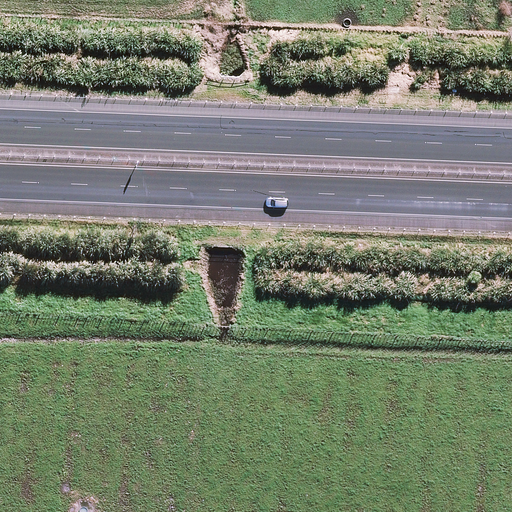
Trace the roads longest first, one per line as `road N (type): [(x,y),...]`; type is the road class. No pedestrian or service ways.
road 1 (motorway): [(0,128),(511,147)]
road 2 (motorway): [(511,201),(0,185)]
